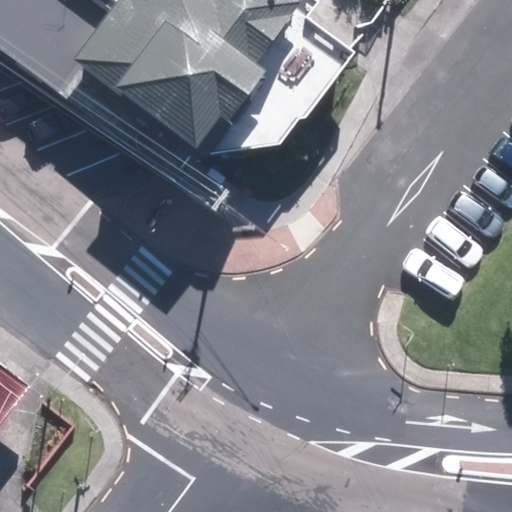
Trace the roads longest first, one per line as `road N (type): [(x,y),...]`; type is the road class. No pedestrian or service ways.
road 1 (tertiary): [(245,409),(179,373),(0,222)]
road 2 (tertiary): [(329,443),(511,426)]
road 3 (tertiary): [(477,511),(329,443)]
road 4 (tertiary): [(245,409),(168,511)]
